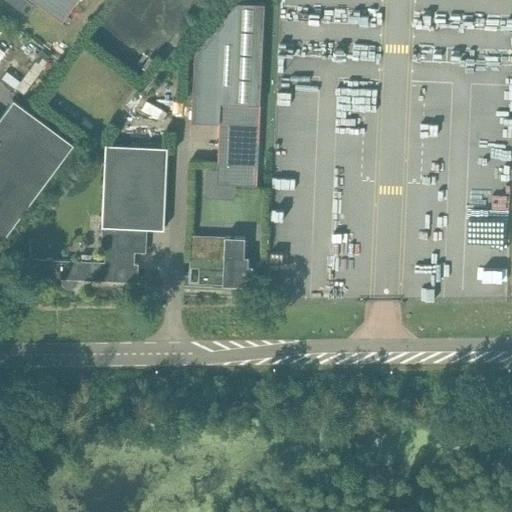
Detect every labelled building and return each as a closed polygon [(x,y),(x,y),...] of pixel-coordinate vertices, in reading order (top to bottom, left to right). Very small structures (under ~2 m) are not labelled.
[(25,0),(4,0),(28,17),(35,7),(25,0)] [(33,0),(63,22),(78,0),(33,0)] [(195,52),(193,122),(221,123),(218,184),(257,186),(260,106),(264,4),(237,2),(195,52)] [(7,101),(0,111),(0,246),(55,172),(10,142),(28,115),(7,101)] [(29,257),(28,277),(62,279),(62,281),(62,284),(64,286),(66,287),(68,288),(71,288),(73,288),(76,287),(77,285),(78,282),(79,280),(79,277),(87,278),(87,280),(138,282),(139,264),(135,263),(135,252),(146,253),(147,228),(164,229),(165,209),(168,149),(107,146),(102,249),(105,250),(105,261),(29,257)] [(191,249),(190,267),(199,267),(199,283),(233,285),(253,285),(254,265),(248,265),(248,255),(244,254),(245,237),(226,236),(192,234),(191,249)]
